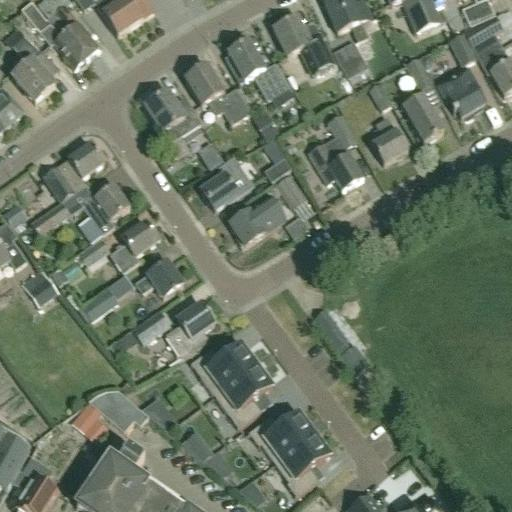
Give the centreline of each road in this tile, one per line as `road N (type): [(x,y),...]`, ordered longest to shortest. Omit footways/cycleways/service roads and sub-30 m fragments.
road 1 (residential): [(511,139),(231,299)]
road 2 (residential): [(231,299),(95,106)]
road 3 (residential): [(231,299),(367,485)]
road 4 (residential): [(95,106),(271,0)]
